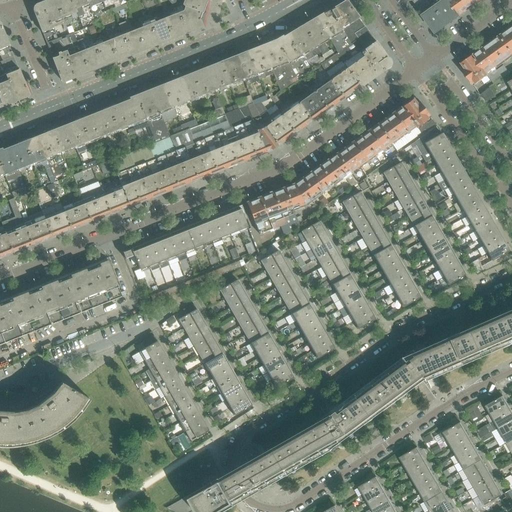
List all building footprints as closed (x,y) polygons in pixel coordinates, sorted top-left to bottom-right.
[(62,18),(77,13),(75,9),(74,10),(70,0),(47,0),(40,3),(47,21),(49,20),(52,28),(53,29),(53,28),(53,27),(61,23),(63,28),(66,27),(64,22),(62,18)] [(70,0),(74,10),(75,9),(88,4),(90,8),(92,13),(94,11),(93,7),(94,6),(93,3),(91,0),(70,0)] [(202,13),(207,0),(167,0),(168,0),(172,5),(170,7),(173,11),(175,9),(178,13),(164,19),(172,39),(202,27),(199,20),(201,13),(202,13)] [(437,31),(459,16),(447,0),(441,0),(422,14),(434,31),(437,31)] [(469,8),(463,0),(447,0),(459,16),(469,8)] [(463,0),(469,8),(480,0),(463,0)] [(358,17),(350,7),(347,2),(344,2),(331,10),(333,13),(342,29),(348,25),(358,17)] [(36,5),(33,10),(43,34),(45,38),(51,36),(49,29),(52,28),(49,20),(47,21),(40,3),(36,5)] [(125,3),(120,5),(115,8),(112,9),(114,14),(127,9),(125,3)] [(343,29),(342,29),(333,13),(331,10),(330,10),(309,22),(307,22),(304,24),(304,25),(303,26),(315,46),(316,46),(322,56),(329,51),(323,41),(328,38),(343,29)] [(368,32),(365,28),(358,17),(348,25),(342,29),(343,29),(328,38),(332,43),(334,47),(337,53),(350,44),(351,45),(368,32)] [(172,39),(164,19),(136,30),(144,50),(172,39)] [(144,50),(136,30),(127,34),(126,30),(128,29),(125,22),(118,25),(122,35),(108,41),(116,61),(144,50)] [(13,57),(0,23),(0,49),(1,49),(4,55),(0,56),(2,61),(13,57)] [(116,61),(108,41),(97,45),(94,37),(97,35),(93,26),(87,28),(91,38),(94,46),(86,50),(84,43),(83,43),(82,40),(85,39),(82,31),(74,33),(74,34),(77,42),(89,72),(116,61)] [(315,46),(303,26),(302,26),(301,26),(298,28),(297,29),(291,33),(282,38),(281,37),(276,41),(288,62),(289,62),(315,46)] [(511,26),(500,36),(511,52),(511,26)] [(391,63),(368,32),(351,45),(350,44),(337,53),(336,53),(345,66),(353,76),(360,87),(391,65),(391,63)] [(77,42),(73,33),(66,36),(69,44),(64,46),(60,38),(57,39),(55,34),(53,35),(54,40),(47,44),(61,80),(64,82),(89,72),(77,42)] [(511,54),(511,52),(500,36),(483,48),(495,66),(511,54)] [(295,77),(288,62),(276,41),(248,52),(257,74),(259,80),(266,77),(263,72),(271,69),(273,75),(280,92),(291,84),(289,81),(295,77)] [(495,66),(483,48),(473,55),(487,75),(488,76),(494,84),(502,78),(497,71),(494,67),(495,66)] [(257,74),(248,52),(220,63),(225,76),(229,85),(243,80),(257,74)] [(487,75),(473,55),(462,63),(465,67),(462,69),(472,84),(476,81),(477,82),(487,75)] [(28,93),(13,57),(2,61),(0,62),(6,75),(8,81),(16,101),(26,97),(28,93)] [(360,87),(353,76),(345,66),(331,76),(330,74),(329,73),(330,72),(322,62),(319,65),(328,76),(330,80),(343,98),(346,96),(347,96),(360,87)] [(215,91),(229,85),(225,76),(220,63),(191,74),(200,97),(201,96),(203,103),(208,101),(206,95),(215,91)] [(509,73),(504,66),(497,71),(502,78),(509,73)] [(200,97),(191,74),(164,85),(174,107),(187,102),(200,97)] [(343,98),(330,80),(314,92),(327,110),(328,109),(329,109),(331,108),(332,106),(339,101),(341,101),(343,99),(343,98)] [(0,107),(16,101),(8,81),(0,83),(0,107)] [(165,118),(163,112),(174,107),(164,85),(137,96),(145,119),(150,131),(154,141),(165,137),(165,138),(169,137),(166,128),(170,125),(167,117),(165,118)] [(495,95),(490,88),(481,94),(486,102),(495,95)] [(327,110),(314,92),(298,103),(311,122),(311,121),(313,121),(315,120),(315,118),(322,113),(324,113),(326,111),(327,110)] [(145,119),(137,96),(131,98),(131,100),(115,107),(114,105),(108,107),(117,130),(131,124),(145,119)] [(253,104),(253,102),(250,96),(235,101),(238,109),(246,106),(253,104)] [(281,105),(275,96),(273,97),(270,99),(277,108),(281,105)] [(225,115),(218,99),(211,102),(215,110),(213,111),(216,118),(224,115),(225,115)] [(412,99),(401,107),(416,127),(430,117),(418,101),(415,103),(413,101),(412,99)] [(265,109),(262,103),(255,107),(258,113),(265,109)] [(311,122),(298,103),(282,115),(295,133),(296,133),(299,131),(299,130),(306,125),(308,125),(310,123),(310,121),(311,122)] [(262,122),(259,117),(254,106),(253,104),(246,106),(264,153),(270,150),(277,145),(262,122)] [(264,153),(246,106),(238,109),(225,115),(224,115),(230,130),(233,129),(245,160),(264,153)] [(295,133),(282,115),(275,106),(259,117),(263,122),(262,122),(277,145),(278,145),(280,145),(282,143),(282,141),(290,136),(291,137),(294,135),(294,133),(295,133)] [(117,130),(108,107),(103,110),(103,111),(97,114),(86,118),(86,116),(80,118),(89,141),(117,130)] [(416,127),(401,107),(377,125),(391,144),(416,127)] [(89,141),(80,118),(74,121),(75,122),(66,126),(58,129),(57,127),(52,130),(61,152),(89,141)] [(422,127),(418,129),(423,136),(435,128),(437,127),(436,125),(435,125),(431,120),(427,123),(426,121),(420,125),(422,127)] [(398,154),(391,144),(377,125),(360,136),(382,166),(398,154)] [(183,131),(180,126),(172,130),(174,135),(183,131)] [(427,151),(445,141),(441,133),(439,134),(435,128),(423,136),(420,138),(424,144),(423,144),(424,144),(428,151),(427,151)] [(245,160),(233,129),(230,130),(213,136),(226,168),(245,160)] [(68,171),(61,152),(52,130),(46,132),(47,134),(30,140),(29,139),(23,141),(32,163),(46,158),(54,177),(68,171)] [(226,168),(213,136),(194,144),(206,176),(226,168)] [(382,166),(360,136),(344,148),(365,178),(382,166)] [(187,183),(175,151),(172,144),(169,137),(155,143),(150,145),(155,159),(168,191),(187,183)] [(114,150),(110,140),(106,141),(110,152),(114,150)] [(32,163),(23,141),(18,143),(18,145),(1,152),(1,150),(0,150),(0,164),(4,175),(32,163)] [(432,159),(450,148),(445,141),(427,151),(427,152),(428,151),(432,158),(431,158),(432,159)] [(206,176),(194,144),(175,151),(187,183),(206,176)] [(168,191),(155,159),(154,160),(149,146),(130,153),(149,199),(168,191)] [(365,178),(344,148),(336,154),(358,183),(365,178)] [(436,166),(454,155),(450,148),(432,159),(432,158),(436,165),(436,166)] [(149,199),(130,153),(116,159),(114,166),(115,170),(121,186),(130,206),(149,199)] [(358,183),(336,154),(320,166),(332,184),(343,176),(351,188),(358,183)] [(440,173),(458,163),(454,155),(436,166),(437,166),(441,173),(440,173)] [(84,171),(99,165),(97,160),(82,166),(84,171)] [(387,182),(406,172),(400,163),(383,173),(382,173),(382,174),(380,175),(382,177),(385,175),(388,182),(387,182)] [(445,180),(462,170),(458,163),(440,173),(441,173),(445,180)] [(332,184),(320,166),(302,178),(315,196),(332,184)] [(449,187),(466,177),(462,170),(445,180),(444,180),(444,181),(445,180),(449,187)] [(393,191),(411,181),(406,172),(387,182),(386,184),(387,186),(390,184),(393,190),(392,191),(393,191)] [(453,194),(471,185),(466,177),(449,187),(448,188),(449,187),(453,194)] [(315,196),(302,178),(294,184),(284,188),(292,209),(305,203),(315,196)] [(367,187),(363,181),(359,183),(363,190),(367,187)] [(398,200),(416,190),(411,181),(393,191),(391,192),(392,195),(395,193),(398,199),(397,200),(398,200)] [(53,184),(46,186),(51,199),(58,196),(53,184)] [(457,202),(475,192),(471,185),(453,194),(452,195),(453,195),(457,202)] [(63,196),(59,186),(55,188),(58,197),(63,196)] [(130,206),(121,186),(102,194),(110,214),(130,206)] [(294,213),(292,209),(284,188),(259,198),(272,229),(286,224),(289,233),(299,225),(296,218),(294,213)] [(14,199),(28,193),(26,189),(12,194),(14,198),(14,199)] [(438,194),(435,189),(429,192),(432,197),(438,194)] [(403,209),(421,199),(416,190),(398,200),(396,201),(397,203),(400,202),(403,208),(403,209)] [(347,212),(365,201),(359,192),(342,202),(341,203),(342,203),(340,204),(341,206),(344,205),(347,211),(346,211),(347,212)] [(462,209),(479,199),(475,192),(457,202),(457,203),(458,202),(462,209)] [(110,214),(102,194),(82,202),(90,222),(110,214)] [(20,214),(18,209),(14,199),(14,198),(10,200),(17,218),(15,218),(17,222),(3,228),(5,232),(13,253),(32,245),(24,225),(20,214)] [(272,229),(259,198),(247,203),(259,234),(272,229)] [(408,218),(426,207),(421,199),(403,209),(401,210),(402,212),(405,211),(408,217),(408,218)] [(462,210),(466,216),(483,207),(479,199),(462,209),(461,210),(462,210)] [(352,221),(370,210),(365,201),(347,212),(345,213),(346,215),(349,214),(352,220),(352,221)] [(90,222),(82,202),(63,209),(71,229),(90,222)] [(127,250),(122,252),(125,259),(129,257),(134,256),(139,270),(149,266),(158,262),(167,259),(176,255),(184,252),(193,248),(202,245),(211,241),(214,248),(223,244),(220,238),(229,234),(238,230),(247,227),(246,223),(239,206),(230,209),(221,213),(213,216),(203,220),(195,223),(185,227),(176,231),(167,234),(159,238),(150,241),(141,245),(127,250)] [(414,226),(431,216),(426,207),(408,218),(406,219),(407,221),(410,220),(414,226)] [(466,217),(470,224),(488,214),(483,207),(466,216),(465,217),(466,217)] [(71,229),(63,209),(43,217),(51,237),(71,229)] [(327,216),(323,209),(317,212),(322,219),(327,216)] [(449,215),(446,209),(441,212),(444,218),(449,215)] [(357,229),(375,219),(370,210),(352,221),(350,222),(351,224),(354,222),(357,229)] [(474,231),(492,221),(488,214),(470,224),(469,224),(470,225),(470,224),(474,231)] [(418,233),(435,224),(431,216),(414,226),(413,226),(413,227),(414,226),(418,233)] [(51,237),(43,217),(24,225),(32,245),(51,237)] [(362,238),(380,228),(375,219),(357,229),(355,231),(356,233),(359,231),(363,237),(362,238)] [(306,241),(324,231),(318,221),(301,231),(301,232),(299,233),(300,236),(303,234),(306,240),(306,241)] [(479,238),(496,229),(492,221),(474,231),(474,232),(475,231),(479,238)] [(422,241),(439,231),(435,224),(418,233),(417,234),(418,234),(422,241)] [(367,247),(385,237),(380,228),(362,238),(360,239),(361,242),(364,240),(368,246),(367,247)] [(483,246),(500,236),(496,229),(479,238),(478,239),(479,239),(483,246)] [(311,250),(329,239),(324,231),(306,241),(304,242),(305,244),(308,243),(311,249),(311,250)] [(426,248),(444,238),(439,231),(422,241),(421,241),(422,241),(426,248)] [(0,257),(13,253),(5,232),(0,234),(0,257)] [(487,253),(504,243),(500,236),(483,246),(482,246),(483,246),(487,253)] [(373,255),(390,245),(385,237),(367,247),(365,248),(366,250),(369,249),(373,255)] [(431,255),(448,245),(444,238),(426,248),(426,249),(427,248),(431,255)] [(316,259),(334,248),(329,239),(311,250),(309,251),(310,253),(313,252),(317,258),(316,258),(316,259)] [(491,261),(509,251),(504,243),(487,253),(486,253),(486,254),(487,253),(491,260),(490,261),(491,261)] [(377,263),(394,253),(390,245),(373,255),(372,256),(373,256),(377,263)] [(435,262),(452,253),(448,245),(430,256),(431,255),(435,262)] [(321,268),(339,257),(334,248),(316,259),(314,260),(315,262),(318,260),(322,267),(321,267),(321,268)] [(265,270),(283,260),(278,250),(260,260),(260,261),(258,263),(259,265),(262,263),(266,269),(265,270)] [(381,270),(399,260),(394,253),(377,263),(376,263),(377,263),(381,270)] [(438,270),(456,260),(452,253),(435,262),(434,263),(435,263),(439,270),(438,270)] [(326,276),(344,266),(339,257),(321,268),(319,269),(321,271),(323,269),(327,275),(326,276)] [(89,265),(77,270),(88,297),(92,308),(101,305),(109,302),(122,297),(120,291),(117,285),(106,258),(95,263),(89,265)] [(270,279),(288,269),(283,260),(265,270),(263,271),(264,274),(267,272),(271,278),(270,279)] [(385,277),(403,267),(399,260),(381,270),(381,271),(382,270),(385,277)] [(442,278),(460,267),(456,260),(438,270),(438,271),(439,270),(443,277),(442,277),(442,278)] [(331,285),(349,275),(344,266),(326,276),(324,277),(326,280),(328,278),(332,284),(331,285)] [(390,284),(407,275),(403,267),(385,278),(386,277),(390,284)] [(448,285),(465,275),(460,267),(442,278),(443,278),(443,277),(447,284),(447,285),(448,285)] [(275,288),(293,278),(288,269),(270,279),(268,280),(270,282),(272,281),(276,287),(275,288)] [(60,277),(48,282),(59,308),(63,320),(72,316),(80,313),(92,308),(88,297),(77,270),(65,275),(60,277)] [(336,292),(354,282),(349,275),(331,285),(332,285),(336,292)] [(390,285),(394,292),(411,282),(407,275),(390,284),(389,285),(390,285)] [(280,297),(298,286),(293,278),(275,288),(273,289),(275,291),(277,290),(281,296),(280,296),(280,297)] [(224,300),(242,289),(237,280),(219,290),(220,290),(219,290),(219,291),(217,292),(218,294),(221,293),(225,299),(224,299),(224,300)] [(31,288),(19,293),(30,320),(34,331),(43,328),(52,324),(63,320),(59,308),(48,282),(37,286),(31,288)] [(340,299),(358,289),(354,282),(336,292),(335,292),(336,293),(337,292),(340,299)] [(398,299),(415,289),(411,282),(394,292),(393,292),(393,293),(394,292),(398,299)] [(285,306),(303,295),(298,286),(280,297),(278,298),(280,300),(283,299),(286,305),(285,305),(285,306)] [(229,308),(247,298),(242,289),(224,300),(222,301),(224,303),(226,301),(230,308),(229,308)] [(345,306),(362,297),(358,289),(340,299),(340,300),(341,299),(345,306)] [(403,307),(420,297),(415,289),(398,299),(397,299),(398,300),(398,299),(402,306),(402,307),(403,307)] [(1,300),(0,300),(0,331),(4,343),(12,340),(22,336),(33,332),(34,331),(30,320),(19,293),(7,298),(1,300)] [(291,314),(308,304),(303,295),(285,306),(284,307),(285,309),(288,307),(291,314)] [(349,314),(366,304),(362,297),(345,306),(344,307),(345,307),(349,314)] [(234,317),(252,307),(247,298),(229,308),(227,310),(229,312),(231,310),(235,316),(234,317)] [(183,329),(201,319),(193,304),(183,310),(186,315),(179,319),(180,322),(184,328),(183,329)] [(295,321),(313,311),(308,304),(291,314),(290,314),(291,315),(292,314),(295,321)] [(353,321),(370,311),(366,304),(349,314),(348,314),(348,315),(349,314),(353,321)] [(239,326),(258,316),(252,307),(234,317),(233,318),(234,321),(237,319),(240,325),(239,326)] [(300,328),(317,319),(313,311),(295,321),(295,322),(296,322),(300,328)] [(358,329),(375,319),(370,311),(353,321),(352,321),(352,322),(353,321),(357,328),(356,329),(357,329),(358,329)] [(345,436),(389,403),(421,379),(423,377),(425,376),(426,378),(435,374),(511,340),(511,313),(474,330),(426,351),(426,352),(414,357),(408,360),(407,359),(340,409),(333,415),(331,417),(329,420),(239,471),(239,472),(230,477),(222,481),(221,480),(216,484),(216,483),(192,497),(200,511),(219,511),(235,503),(234,502),(243,497),(255,490),(341,441),(340,439),(345,436)] [(176,321),(172,316),(166,321),(170,326),(176,321)] [(245,335),(263,325),(258,316),(239,326),(238,327),(239,329),(242,328),(245,334),(244,335),(245,335)] [(188,338),(206,327),(201,319),(183,329),(181,330),(183,332),(185,331),(189,337),(188,337),(188,338)] [(304,336),(321,326),(317,319),(300,328),(299,329),(300,329),(304,336)] [(250,343),(268,333),(263,325),(245,335),(243,336),(244,338),(247,337),(250,343)] [(308,343),(325,333),(321,326),(304,336),(303,336),(303,337),(304,336),(308,343)] [(194,347),(212,336),(206,327),(188,338),(183,341),(185,343),(191,340),(194,346),(193,346),(194,347)] [(255,350),(272,341),(268,333),(250,343),(249,343),(250,344),(251,344),(255,350)] [(312,350),(330,341),(325,333),(308,343),(307,343),(307,344),(308,343),(312,350)] [(162,350),(157,341),(153,336),(141,343),(145,348),(139,351),(139,352),(140,352),(145,360),(162,350)] [(199,355),(217,345),(212,336),(194,347),(192,348),(193,350),(196,348),(199,355),(198,355),(199,355)] [(259,358),(276,348),(272,341),(255,350),(254,351),(255,351),(259,358)] [(317,358),(334,348),(330,341),(312,350),(311,351),(312,351),(313,351),(316,357),(316,358),(317,358)] [(204,363),(222,354),(217,345),(199,355),(197,356),(198,359),(201,357),(204,363)] [(263,365),(280,355),(276,348),(259,358),(258,358),(258,359),(259,358),(263,365)] [(150,369),(167,359),(162,350),(145,360),(144,361),(145,360),(150,369)] [(209,371),(226,361),(222,354),(204,363),(204,364),(205,364),(209,371)] [(267,372),(285,363),(280,355),(263,365),(262,365),(262,366),(263,365),(267,372)] [(150,369),(155,378),(172,368),(167,359),(150,369),(149,369),(149,370),(150,369)] [(213,378),(230,368),(226,361),(209,371),(208,371),(208,372),(209,371),(213,378)] [(271,380),(289,370),(285,363),(267,372),(266,373),(267,373),(271,380)] [(159,387),(177,377),(172,368),(155,378),(154,378),(154,379),(155,378),(160,387),(159,387)] [(213,379),(217,385),(234,376),(230,368),(213,378),(212,379),(213,379)] [(276,388),(293,378),(289,370),(271,380),(272,380),(276,387),(275,387),(275,388),(276,387),(276,388)] [(195,372),(189,376),(192,381),(198,377),(195,372)] [(221,393),(239,383),(234,376),(217,385),(216,386),(217,386),(221,393)] [(165,396),(183,386),(177,377),(159,387),(160,388),(160,387),(165,396),(164,396),(165,396)] [(198,377),(192,381),(195,386),(201,383),(198,377)] [(73,419),(82,410),(89,399),(61,382),(50,395),(49,394),(35,403),(37,405),(25,410),(9,413),(9,411),(0,409),(0,442),(1,443),(10,443),(22,441),(22,445),(23,445),(35,442),(47,437),(58,431),(66,426),(73,419)] [(225,400),(243,390),(239,383),(221,393),(220,393),(221,394),(222,393),(225,400)] [(170,404),(188,395),(183,386),(165,396),(165,397),(165,396),(170,404)] [(206,386),(198,391),(200,395),(209,391),(206,386)] [(230,407),(247,398),(243,390),(225,400),(225,401),(226,400),(230,407)] [(175,413),(193,404),(188,395),(170,405),(171,405),(175,413)] [(489,414),(507,404),(503,396),(485,406),(486,406),(485,407),(486,407),(490,413),(489,414)] [(234,415),(251,405),(247,398),(230,407),(229,408),(230,408),(234,415),(233,415),(234,415)] [(154,408),(161,404),(159,400),(152,404),(154,408)] [(181,422),(198,412),(193,404),(175,413),(175,414),(176,414),(181,422)] [(493,421),(511,411),(507,404),(489,414),(490,414),(494,421),(493,421)] [(159,411),(153,415),(156,420),(162,416),(159,411)] [(498,429),(511,420),(511,412),(511,411),(493,421),(493,422),(494,421),(498,428),(497,428),(498,429)] [(185,432),(203,421),(198,412),(181,422),(180,423),(181,423),(186,431),(185,431),(185,432)] [(478,419),(474,412),(470,415),(473,422),(478,419)] [(502,436),(511,430),(511,420),(498,429),(499,428),(503,435),(502,436)] [(191,441),(208,431),(203,421),(185,432),(186,431),(191,440),(190,440),(190,441),(191,440),(191,441)] [(447,441),(465,430),(460,422),(443,432),(443,433),(442,433),(443,434),(443,433),(447,440),(447,441)] [(481,438),(490,433),(487,429),(479,434),(481,438)] [(451,448),(469,437),(465,430),(447,441),(448,440),(452,447),(451,448)] [(506,443),(511,439),(511,430),(502,436),(503,436),(507,443),(506,443)] [(430,434),(424,438),(428,444),(434,440),(430,434)] [(455,455),(473,445),(469,437),(451,448),(452,448),(456,454),(455,455)] [(459,462),(477,452),(473,445),(455,455),(456,455),(460,462),(459,462)] [(442,451),(439,446),(431,450),(434,456),(442,451)] [(403,466),(421,455),(417,448),(400,457),(400,458),(399,458),(399,459),(400,458),(404,465),(403,465),(403,466)] [(463,470),(482,459),(477,452),(459,462),(459,463),(460,462),(464,469),(463,469),(463,470)] [(408,473),(426,462),(421,455),(403,466),(404,465),(408,472),(407,473),(408,473)] [(468,478),(487,468),(482,459),(463,470),(464,470),(464,469),(468,476),(465,477),(467,479),(468,478)] [(412,480),(430,470),(426,462),(408,473),(409,473),(413,479),(412,480)] [(472,488),(474,487),(492,477),(487,468),(468,478),(469,479),(470,478),(473,484),(470,486),(472,488)] [(416,487),(434,477),(430,470),(412,480),(413,480),(417,487),(416,487)] [(363,495),(381,485),(376,477),(359,487),(358,488),(359,488),(359,487),(363,494),(363,495)] [(420,495),(438,484),(434,477),(416,487),(416,488),(417,487),(421,494),(420,495)] [(479,496),(497,486),(492,477),(474,487),(474,488),(475,487),(478,493),(476,495),(477,497),(479,496)] [(424,502),(442,492),(438,484),(420,495),(421,494),(425,501),(424,502)] [(367,502),(385,492),(381,485),(363,495),(364,495),(368,502),(367,502)] [(485,505),(502,495),(497,486),(479,496),(480,496),(483,502),(481,504),(482,506),(484,505),(485,505)] [(511,499),(511,493),(510,490),(505,493),(507,497),(502,500),(504,504),(511,499)] [(371,510),(389,499),(385,492),(367,502),(368,502),(372,509),(371,509),(371,510)] [(429,511),(447,500),(442,492),(424,502),(425,502),(429,508),(426,509),(428,511),(429,511)] [(383,511),(393,506),(389,499),(371,510),(372,509),(373,511),(383,511)] [(447,511),(453,509),(447,500),(429,511),(430,511),(431,511),(447,511)]
